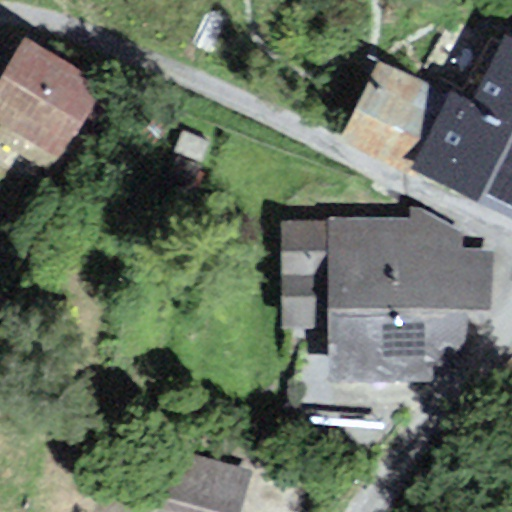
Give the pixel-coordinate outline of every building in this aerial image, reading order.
[(511,35),(489,23),(445,102),(413,161),(417,164),(511,215),(511,35)] [(102,90),(29,37),(0,77),(0,109),(58,151),(102,90)] [(417,164),(413,161),(445,102),(418,88),(421,83),(383,62),(343,133),(413,171),(417,164)] [(469,252),(468,231),(429,218),(288,220),(289,329),(320,328),(321,375),(453,372),(452,313),(495,313),(494,251),(469,252)] [(240,511),(250,470),(164,451),(149,511),(240,511)]
